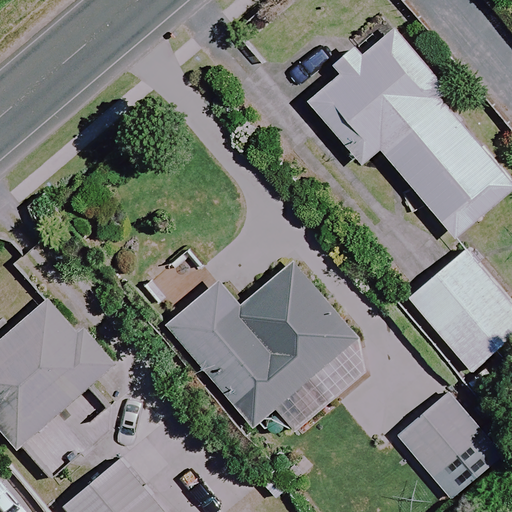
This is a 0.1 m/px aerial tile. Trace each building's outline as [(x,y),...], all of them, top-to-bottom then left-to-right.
[(337,65),(344,73),(312,99),(368,166),(386,150),(416,186),(399,200),(433,241),(450,227),(460,240),(511,196),(511,178),(446,98),(453,92),(399,27),(370,52),(363,43),(337,65)] [(511,342),(511,299),(471,251),(414,298),(476,373),(511,342)] [(367,339),(303,260),(246,305),(227,280),(174,322),(259,429),(282,411),(298,431),(341,396),(323,374),(367,339)] [(73,303),(64,311),(54,300),(0,348),(0,422),(25,450),(111,372),(124,361),(73,303)] [(501,454),(455,396),(405,437),(438,478),(460,460),(473,477),(501,454)] [(166,511),(126,462),(70,508),(73,511),(166,511)]
